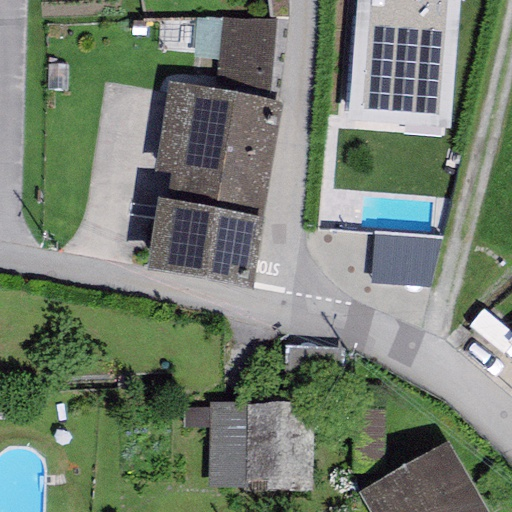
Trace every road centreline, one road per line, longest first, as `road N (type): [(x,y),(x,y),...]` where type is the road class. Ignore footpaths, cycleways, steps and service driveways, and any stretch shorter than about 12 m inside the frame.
road 1 (residential): [(294,309),(289,184),(298,0)]
road 2 (residential): [(0,260),(294,309)]
road 3 (residential): [(294,309),(413,358),(511,430)]
